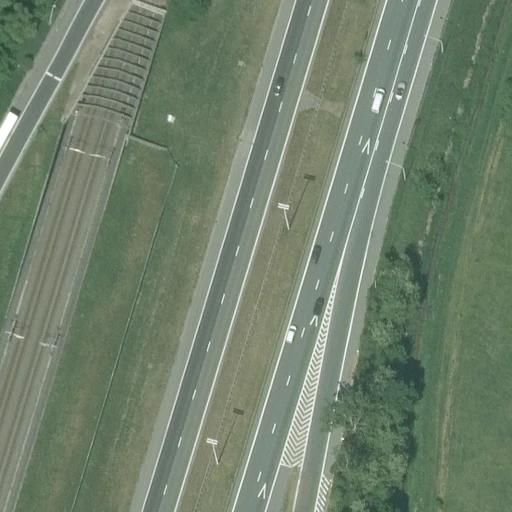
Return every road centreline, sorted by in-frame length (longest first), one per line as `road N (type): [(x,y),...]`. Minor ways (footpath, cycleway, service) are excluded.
road 1 (motorway): [(305,0),(151,511)]
road 2 (motorway): [(246,511),(362,129)]
road 3 (motorway): [(308,511),(374,181),(362,129)]
road 4 (motorway): [(91,0),(0,169)]
road 5 (motorway): [(362,129),(402,0)]
